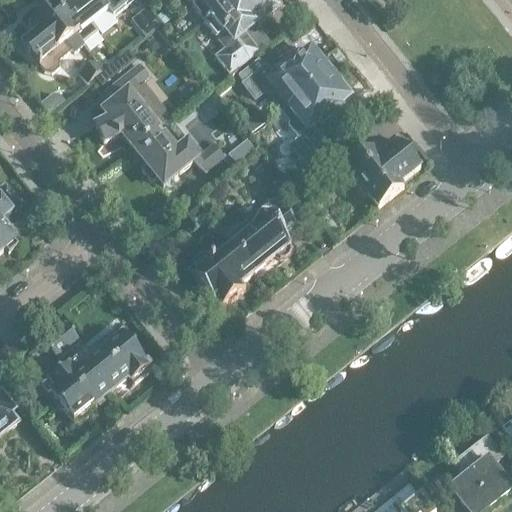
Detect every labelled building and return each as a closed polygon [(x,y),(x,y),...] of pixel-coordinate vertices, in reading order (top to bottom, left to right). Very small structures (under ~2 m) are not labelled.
[(113,18),(135,0),(47,0),(45,3),(48,7),(77,43),(80,47),(97,34),(90,25),(105,13),(108,18),(111,15),(113,18)] [(204,25),(234,0),(165,0),(171,7),(180,0),(186,0),(193,9),(193,11),(204,25)] [(267,48),(252,30),(262,22),(258,17),(276,3),(273,0),(261,0),(261,1),(260,0),(234,0),(204,25),(215,39),(217,38),(223,45),(210,55),(229,78),(267,48)] [(77,43),(48,7),(45,10),(44,9),(35,16),(38,20),(28,28),(34,36),(20,47),(40,73),(43,70),(48,76),(51,76),(58,71),(58,67),(53,62),(77,43)] [(287,111),(332,75),(326,68),(322,67),(311,53),(300,62),(298,59),(277,76),(279,78),(275,82),(268,87),(270,90),(287,111)] [(86,89),(105,75),(96,64),(77,78),(86,89)] [(158,132),(129,96),(149,80),(139,68),(106,95),(114,106),(103,115),(109,123),(95,131),(103,147),(118,140),(119,141),(122,139),(133,152),(158,132)] [(268,87),(275,82),(265,70),(244,88),(255,102),(270,90),(268,87)] [(339,110),(349,101),(338,87),(339,83),(332,75),(287,111),(304,133),(307,135),(313,130),(318,126),(320,129),(341,112),(339,110)] [(198,161),(174,130),(163,139),(158,132),(133,152),(145,167),(140,172),(151,186),(157,183),(163,190),(193,166),(199,162),(198,161)] [(305,164),(327,147),(313,130),(307,135),(304,133),(289,145),(305,164)] [(400,189),(420,172),(396,142),(381,154),(376,148),(361,160),(351,148),(332,163),(354,191),(357,189),(377,214),(403,193),(400,189)] [(208,172),(224,160),(214,148),(198,161),(199,162),(193,166),(206,176),(208,172)] [(4,225),(14,217),(13,215),(22,208),(4,186),(0,189),(0,257),(5,253),(8,257),(18,249),(10,238),(12,237),(4,227),(4,226),(4,225)] [(210,221),(197,204),(177,220),(191,237),(210,221)] [(290,249),(280,237),(295,225),(279,205),(248,230),(251,234),(232,248),(240,258),(238,260),(253,278),(275,260),(280,263),(285,262),(289,259),(290,254),(289,251),(290,249)] [(240,288),(253,278),(238,260),(240,258),(232,248),(209,267),(203,259),(186,273),(219,315),(245,294),(240,288)] [(80,345),(65,326),(54,335),(69,354),(69,353),(80,345)] [(106,399),(83,370),(69,353),(69,354),(54,335),(43,344),(58,362),(65,357),(72,366),(61,376),(53,366),(33,382),(41,392),(40,392),(59,416),(63,413),(73,426),(106,399)] [(151,370),(132,346),(129,348),(122,339),(83,370),(106,399),(127,383),(133,389),(152,374),(150,372),(151,370)] [(9,420),(14,416),(1,400),(0,399),(0,441),(16,428),(9,420)] [(487,511),(511,494),(491,469),(502,460),(486,441),(454,467),(465,482),(450,494),(464,511),(487,511)] [(431,511),(420,497),(401,511),(431,511)]
